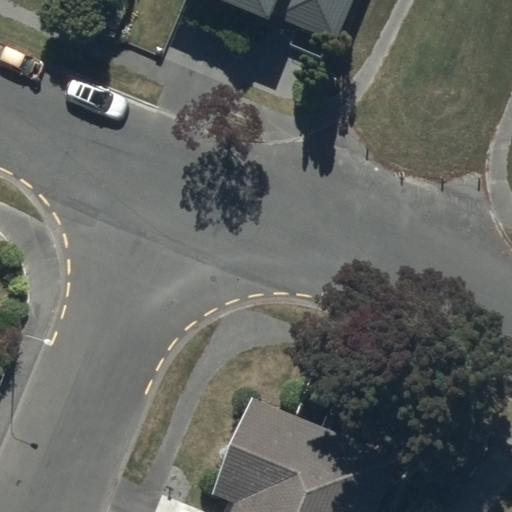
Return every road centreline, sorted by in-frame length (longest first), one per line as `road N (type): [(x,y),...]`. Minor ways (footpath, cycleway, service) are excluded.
road 1 (residential): [(178,179),(40,511)]
road 2 (residential): [(178,179),(511,311)]
road 3 (residential): [(0,105),(178,179)]
